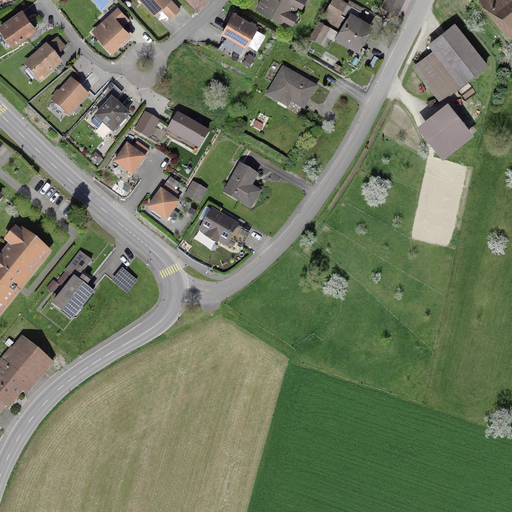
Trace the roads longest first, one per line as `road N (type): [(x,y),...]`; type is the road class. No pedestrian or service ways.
road 1 (residential): [(422,0),(353,141),(301,218),(244,275),(176,292)]
road 2 (tertiary): [(176,292),(151,328),(61,385),(33,414),(0,471)]
road 3 (tertiary): [(0,113),(154,252),(176,292)]
road 4 (residential): [(220,0),(143,64),(117,73),(82,53),(41,0)]
